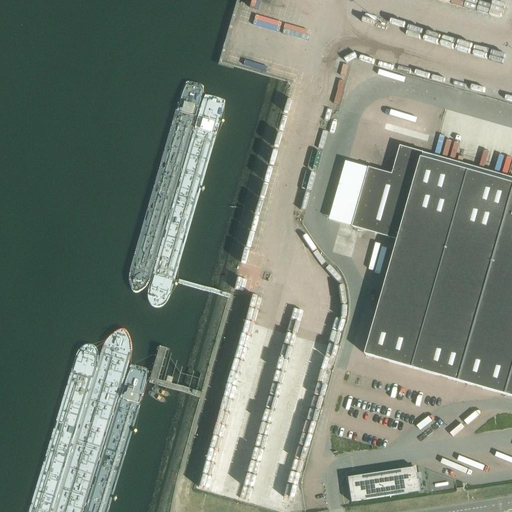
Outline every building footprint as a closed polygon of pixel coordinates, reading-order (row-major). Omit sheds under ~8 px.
[(310,96),(291,91),(280,129),(299,135),(310,96)] [(370,169),(353,228),(398,241),(365,355),(511,397),(511,183),(507,182),(432,160),(423,158),(424,153),(401,146),(393,175),(370,169)] [(330,220),(353,228),(370,169),(346,161),(330,220)] [(243,255),(234,288),(253,293),(262,260),(243,255)] [(418,493),(414,469),(347,479),(351,503),(418,493)]
